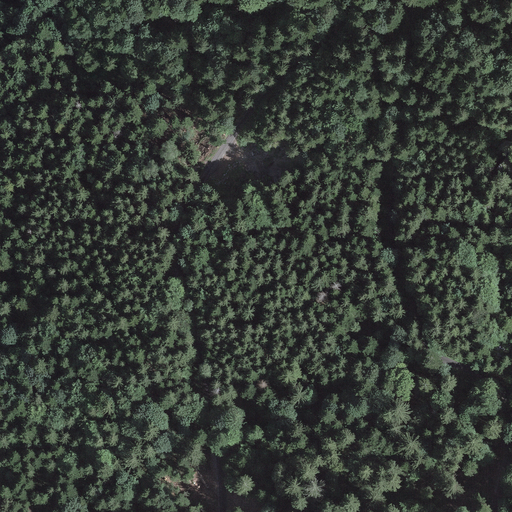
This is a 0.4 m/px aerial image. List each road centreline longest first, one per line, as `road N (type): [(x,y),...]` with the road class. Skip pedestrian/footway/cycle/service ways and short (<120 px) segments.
road 1 (track): [(354,0),(354,20),(339,46),(260,106),(231,139),(178,230),(225,511)]
road 2 (track): [(492,511),(502,385),(428,351),(393,261),(406,0)]
